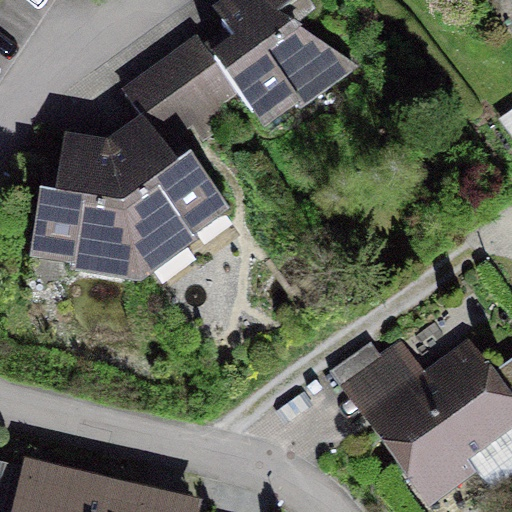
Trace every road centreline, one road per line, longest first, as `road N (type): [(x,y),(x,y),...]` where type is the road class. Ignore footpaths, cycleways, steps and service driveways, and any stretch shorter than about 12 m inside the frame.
road 1 (residential): [(327,511),(273,467),(0,401)]
road 2 (residential): [(0,118),(37,76),(143,0)]
